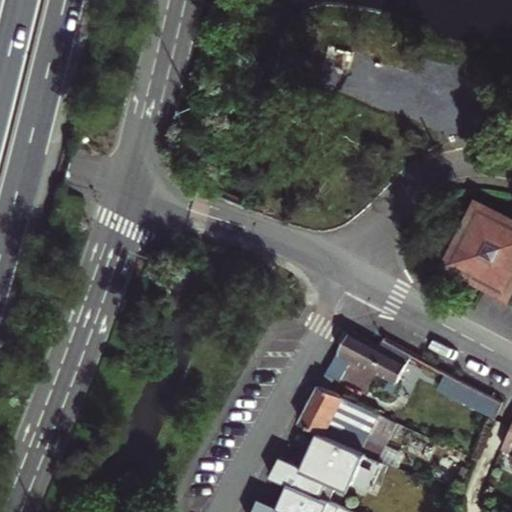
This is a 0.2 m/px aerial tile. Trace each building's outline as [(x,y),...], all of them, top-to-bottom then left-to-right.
[(483,271),(485,284),(507,295),(511,286),(511,215),(477,197),(452,244),(461,249),(464,261),(483,271)] [(461,249),(452,244),(448,242),(437,262),(484,287),(485,284),(483,271),(464,261),(461,249)] [(487,414),(496,395),(432,361),(433,358),(384,331),(376,344),(349,330),(325,374),(336,379),(347,357),(387,379),(383,386),(403,395),(417,370),(440,382),(437,387),(487,414)] [(325,374),(320,382),(332,388),(336,379),(325,374)] [(369,438),(381,412),(332,388),(320,382),(300,420),(320,429),(366,449),(389,461),(394,449),(369,438)] [(508,456),(511,458),(511,420),(502,444),(511,449),(508,456)] [(366,449),(320,429),(318,433),(320,434),(311,455),(308,454),(304,462),(281,452),(272,473),(293,482),(328,497),(339,473),(352,479),(366,449)] [(487,479),(477,474),(467,496),(478,500),(487,479)] [(283,506),(260,496),(252,511),(358,511),(328,497),(293,482),(283,506)]
